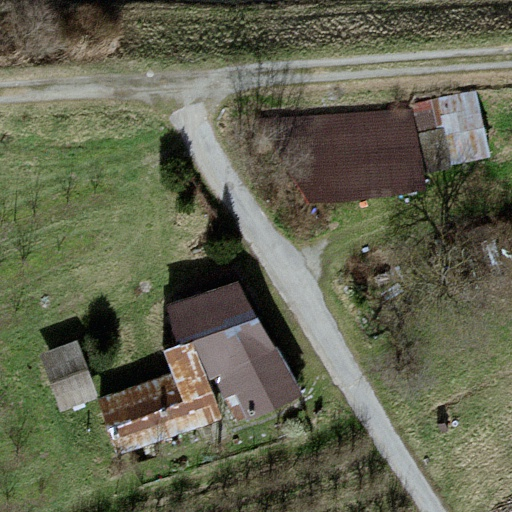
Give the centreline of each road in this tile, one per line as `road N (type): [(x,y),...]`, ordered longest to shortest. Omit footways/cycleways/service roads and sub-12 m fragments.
road 1 (track): [(0,95),(511,66)]
road 2 (unclassified): [(188,87),(195,119),(435,511)]
